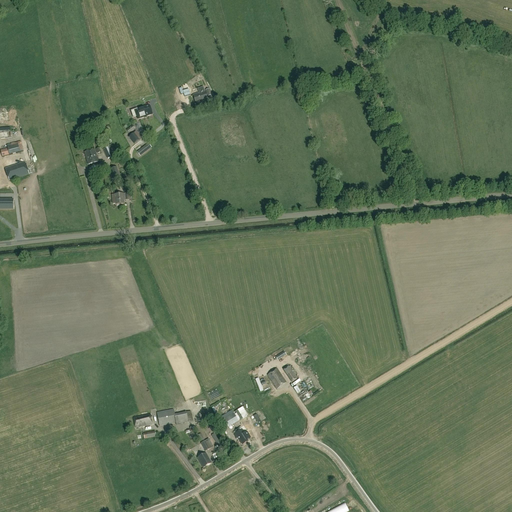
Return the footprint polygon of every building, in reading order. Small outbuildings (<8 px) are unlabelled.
[(201,102),(207,100),(205,92),(203,87),(198,89),(199,93),(193,95),(194,95),(196,102),(196,103),(200,101),(201,102)] [(137,108),(131,111),(133,117),(137,116),(138,119),(153,114),(150,105),(138,109),(137,108)] [(129,134),(135,129),(133,126),(126,130),(129,134)] [(134,144),(139,140),(142,138),(136,131),(128,136),(134,144)] [(121,149),(130,143),(123,132),(114,137),(121,149)] [(20,153),(20,152),(24,151),(22,144),(21,141),(17,142),(7,145),(8,149),(1,151),(2,157),(9,155),(20,153)] [(143,147),(137,152),(140,156),(146,151),(147,152),(152,148),(148,144),(143,147)] [(109,147),(108,148),(104,150),(108,159),(113,156),(109,147)] [(85,152),(88,164),(98,162),(94,150),(85,152)] [(4,172),(5,177),(8,177),(9,180),(29,174),(25,162),(6,168),(7,170),(4,172)] [(115,180),(120,178),(117,167),(111,169),(115,180)] [(0,209),(13,209),(13,200),(2,200),(2,197),(10,197),(10,188),(0,187),(0,196),(1,197),(1,200),(0,199),(0,209)] [(113,204),(116,204),(116,205),(124,204),(123,198),(125,198),(125,200),(131,200),(130,193),(115,195),(112,195),(113,204)] [(284,352),(281,354),(275,357),(278,361),(283,358),(283,357),(286,355),(284,352)] [(292,383),(298,379),(289,366),(284,370),(292,383)] [(277,389),(286,383),(277,369),(268,375),(277,389)] [(299,397),(306,392),(300,384),(294,389),(299,397)] [(189,423),(188,423),(193,422),(191,412),(187,413),(187,412),(175,415),(174,410),(157,413),(159,427),(176,423),(176,426),(189,423)] [(232,413),(223,419),(228,428),(239,421),(234,413),(233,414),(232,413)] [(136,428),(153,425),(151,415),(134,418),(136,428)] [(243,446),(248,442),(245,437),(246,437),(242,430),(237,433),(239,437),(238,438),(243,446)] [(205,451),(210,449),(205,441),(201,444),(205,451)] [(203,468),(211,463),(206,454),(198,458),(203,468)]
